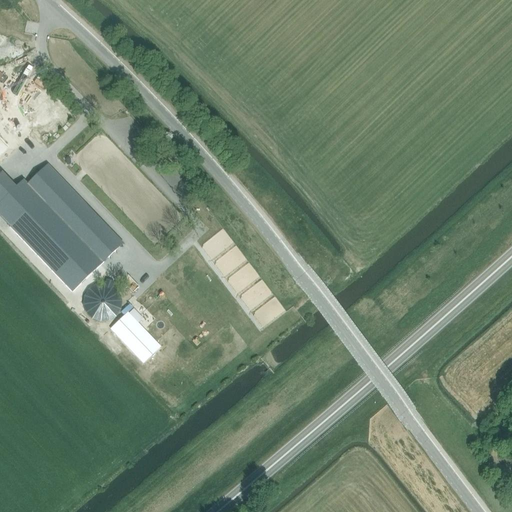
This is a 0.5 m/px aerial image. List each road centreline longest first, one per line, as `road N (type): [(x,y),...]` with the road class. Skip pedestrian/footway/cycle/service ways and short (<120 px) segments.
road 1 (tertiary): [(475,511),(234,193),(45,0)]
road 2 (trunk): [(216,511),(511,252)]
road 3 (unknown): [(94,109),(3,199)]
road 4 (unknown): [(52,7),(40,44),(94,109)]
